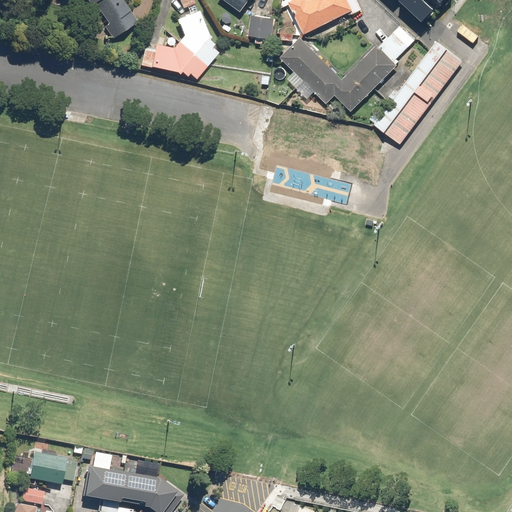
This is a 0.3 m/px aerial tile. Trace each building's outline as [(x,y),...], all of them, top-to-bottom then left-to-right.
[(137,21),(121,0),(84,0),(90,8),(94,5),(108,25),(104,28),(112,39),(137,21)] [(198,12),(196,13),(191,0),(178,0),(181,9),(187,7),(190,15),(176,20),(182,36),(172,48),(153,46),(153,51),(143,50),(141,66),(195,79),(217,52),(212,51),(217,44),(206,41),(210,36),(198,12)] [(220,0),(239,14),(249,0),(220,0)] [(309,0),(295,0),(288,4),(302,35),(350,13),(352,16),(362,11),(356,0),(311,0),(309,1),(309,0)] [(403,0),(424,18),(435,6),(428,0),(403,0)] [(274,19),(251,16),(248,37),(271,40),(274,19)] [(341,80),(300,38),(279,58),(294,73),(292,75),(300,84),(295,88),(307,100),(316,92),(327,104),(335,97),(350,112),(397,67),(392,62),(414,41),(400,27),(378,48),(377,46),(341,80)] [(241,43),(238,52),(260,58),(263,49),(241,43)] [(375,124),(401,143),(462,61),(436,43),(375,124)] [(385,139),(271,114),(258,171),(265,172),(264,175),(270,176),(265,199),(324,213),(333,175),(374,185),(375,182),(379,183),(384,163),(380,162),(385,139)] [(91,448),(72,446),(72,454),(82,454),(82,459),(90,460),(91,448)] [(91,466),(87,465),(81,496),(103,500),(101,511),(115,511),(118,499),(140,502),(150,511),(169,511),(182,498),(159,478),(108,469),(110,455),(93,452),(91,466)] [(64,458),(32,453),(27,478),(60,484),(60,480),(72,482),(75,467),(63,465),(64,458)] [(23,485),(19,500),(40,505),(43,489),(23,485)]
